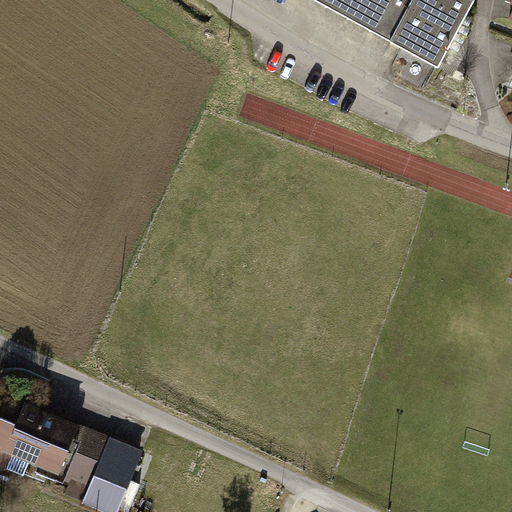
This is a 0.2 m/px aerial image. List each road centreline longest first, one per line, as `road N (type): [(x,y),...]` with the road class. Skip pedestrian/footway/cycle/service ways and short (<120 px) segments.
road 1 (residential): [(363,511),(19,352),(0,362)]
road 2 (residential): [(221,0),(335,68),(511,146)]
